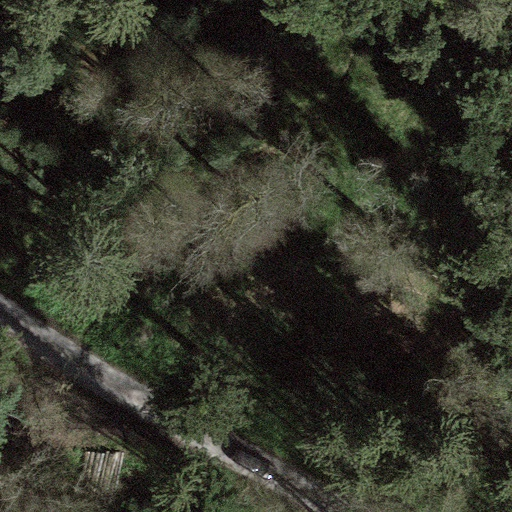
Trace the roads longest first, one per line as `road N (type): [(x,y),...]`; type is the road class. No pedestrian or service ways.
road 1 (unclassified): [(345,511),(156,401),(0,287)]
road 2 (track): [(156,401),(0,432)]
